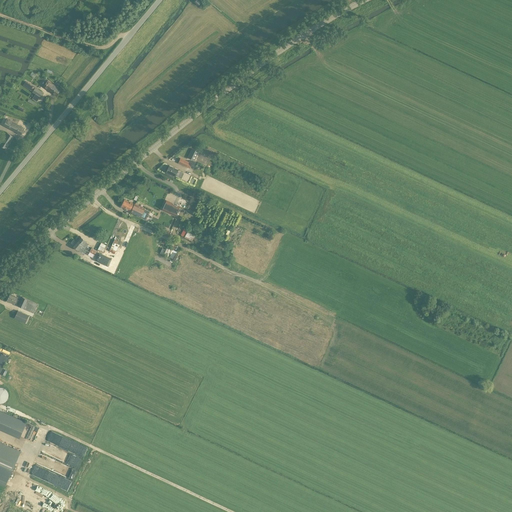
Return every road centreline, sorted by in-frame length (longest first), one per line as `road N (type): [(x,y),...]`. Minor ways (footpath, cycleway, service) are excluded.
road 1 (unclassified): [(0,273),(155,145),(363,0)]
road 2 (track): [(238,28),(98,131),(22,207),(0,212)]
road 3 (unclassified): [(0,191),(159,0)]
road 4 (track): [(130,34),(95,47),(0,16)]
